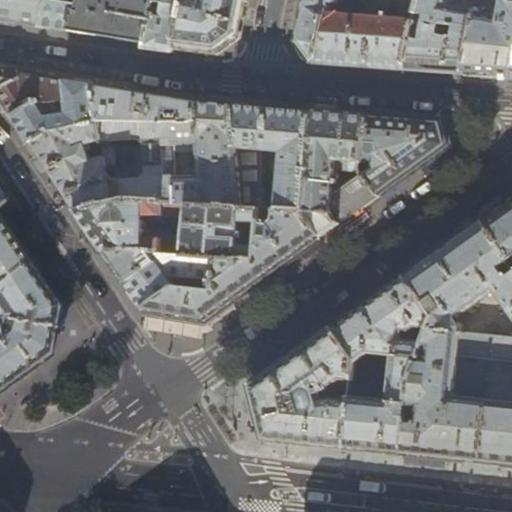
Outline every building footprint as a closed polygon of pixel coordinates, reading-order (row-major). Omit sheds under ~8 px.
[(49,0),(0,0),(0,18),(18,22),(30,24),(44,26),(49,0)] [(49,0),(44,26),(85,33),(135,41),(144,43),(143,48),(174,53),(175,46),(184,0),(49,0)] [(240,37),(247,0),(184,0),(175,46),(177,47),(219,51),(240,37)] [(307,0),(306,7),(299,42),(306,52),(314,62),(361,66),(407,69),(421,0),(307,0)] [(448,0),(421,0),(407,69),(440,72),(464,73),(478,13),(447,7),(448,0)] [(511,0),(505,0),(506,1),(504,2),(501,17),(492,15),(494,1),(488,0),(481,0),(478,13),(464,73),(507,76),(511,76),(511,0)] [(69,102),(66,80),(47,76),(20,70),(0,68),(0,105),(10,120),(14,117),(38,105),(69,102)] [(81,83),(66,80),(69,102),(38,105),(14,117),(14,118),(22,133),(29,145),(31,143),(55,130),(99,121),(95,85),(81,83)] [(172,98),(95,85),(99,121),(172,121),(197,120),(197,102),(172,98)] [(215,104),(197,102),(197,120),(172,121),(174,150),(187,150),(187,140),(196,140),(197,168),(175,169),(177,202),(261,208),(261,171),(261,150),(261,149),(237,147),(234,106),(215,104)] [(234,105),(234,106),(237,147),(261,149),(261,150),(283,151),(280,193),(274,193),(270,188),(270,179),(267,178),(267,172),(261,171),(261,208),(277,209),(303,211),(314,111),(273,108),(234,105)] [(365,148),(372,116),(349,114),(317,111),(314,111),(303,211),(322,237),(357,212),(380,196),(361,168),(363,159),(365,148)] [(416,119),(372,116),(365,148),(366,150),(369,154),(374,157),(373,162),(374,166),(370,169),(363,159),(361,168),(380,196),(420,167),(450,146),(443,122),(416,119)] [(177,202),(175,169),(174,150),(172,121),(99,121),(55,130),(31,143),(32,145),(43,161),(61,187),(77,210),(127,198),(177,202)] [(77,210),(90,230),(105,252),(154,252),(216,256),(226,257),(258,259),(259,237),(251,236),(250,245),(239,244),(241,221),(260,222),(261,219),(261,208),(177,202),(127,198),(77,210)] [(511,199),(484,220),(511,259),(511,199)] [(322,237),(303,211),(277,209),(276,220),(261,219),(260,222),(259,237),(258,259),(226,257),(225,266),(215,266),(214,290),(186,287),(176,286),(144,309),(146,312),(147,312),(182,317),(202,320),(205,321),(254,286),(322,237)] [(452,243),(405,276),(434,317),(429,331),(461,334),(462,325),(456,318),(494,291),(511,315),(511,259),(484,220),(452,243)] [(24,265),(0,229),(0,320),(48,329),(52,307),(24,265)] [(159,261),(154,252),(105,252),(121,275),(127,283),(128,283),(159,261)] [(215,266),(216,256),(154,252),(159,261),(128,283),(135,292),(142,302),(140,303),(144,309),(176,286),(170,275),(187,277),(186,287),(214,290),(215,266)] [(410,383),(429,331),(434,317),(405,276),(371,301),(334,327),(357,359),(356,362),(367,354),(392,356),(388,401),(353,397),(347,447),(369,449),(404,453),(410,383)] [(135,292),(128,283),(127,283),(122,287),(135,307),(140,303),(142,302),(135,292)] [(182,317),(147,312),(146,320),(195,328),(202,320),(182,317)] [(43,357),(48,329),(0,320),(0,387),(7,383),(43,357)] [(334,327),(289,360),(252,386),(257,406),(264,431),(266,439),(301,442),(347,447),(353,397),(356,362),(357,359),(334,327)] [(495,337),(461,334),(429,331),(410,383),(404,453),(453,458),(483,461),(489,401),(454,397),(458,357),(493,361),(495,337)] [(511,339),(495,337),(493,361),(489,401),(483,461),(511,464),(511,339)] [(78,370),(65,379),(70,385),(83,377),(78,370)]
